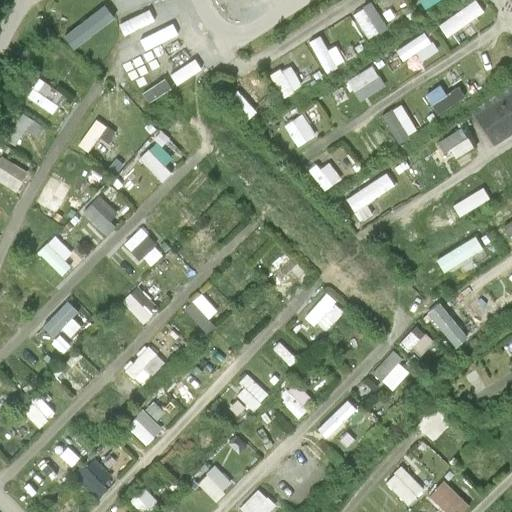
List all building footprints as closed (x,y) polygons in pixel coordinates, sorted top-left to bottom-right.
[(374,0),(372,0),(355,12),(374,38),(392,25),(374,0)] [(480,0),(441,20),(449,35),(489,13),(481,0),(480,0)] [(330,70),(342,64),(325,32),(313,38),(330,70)] [(51,65),(62,42),(51,36),(40,59),(51,65)] [(316,77),(305,58),(276,75),(287,94),(316,77)] [(363,100),(390,85),(377,63),(350,78),(363,100)] [(41,76),(29,97),(57,112),(69,91),(41,76)] [(511,81),(509,77),(467,105),(493,146),(511,133),(511,81)] [(250,82),(235,92),(250,116),(265,106),(250,82)] [(442,113),(469,95),(461,83),(450,91),(444,83),(428,93),(442,113)] [(25,109),(8,135),(22,144),(30,130),(39,136),(47,124),(25,109)] [(302,145),(321,132),(306,110),(287,123),(302,145)] [(112,140),(120,128),(99,115),(82,142),(92,148),(102,134),(112,140)] [(456,159),(478,146),(466,126),(444,139),(456,159)] [(159,137),(142,155),(167,179),(177,168),(171,162),(178,155),(159,137)] [(313,170),(329,189),(346,176),(330,157),(313,170)] [(393,169),(350,193),(364,218),(381,209),(374,198),(401,183),(393,169)] [(52,171),(39,202),(62,212),(76,181),(52,171)] [(86,209),(108,229),(125,211),(102,191),(86,209)] [(130,237),(152,264),(168,250),(146,223),(130,237)] [(202,265),(219,246),(199,229),(182,247),(202,265)] [(67,274),(85,257),(60,231),(42,248),(67,274)] [(448,271),(489,250),(481,234),(440,255),(448,271)] [(293,286),(312,269),(296,251),(277,268),(293,286)] [(13,263),(5,277),(23,287),(31,273),(13,263)] [(126,298),(148,320),(164,304),(141,282),(126,298)] [(186,305),(207,327),(225,310),(204,288),(186,305)] [(330,289),(309,313),(328,331),(350,307),(330,289)] [(491,290),(475,303),(491,322),(507,309),(491,290)] [(46,321),(57,333),(83,308),(72,296),(46,321)] [(433,319),(448,337),(465,323),(450,305),(433,319)] [(404,339),(424,356),(439,338),(419,321),(404,339)] [(152,341),(129,366),(147,382),(169,357),(152,341)] [(400,390),(397,393),(402,397),(423,369),(395,347),(376,371),(400,390)] [(66,376),(83,391),(96,375),(79,361),(66,376)] [(238,390),(257,407),(272,390),(253,373),(238,390)] [(299,413),(316,398),(299,379),(282,394),(299,413)] [(41,392),(26,408),(44,425),(59,409),(41,392)] [(355,397),(321,423),(331,436),(353,418),(360,427),(372,418),(355,397)] [(130,424),(150,443),(167,425),(146,407),(130,424)] [(438,442),(456,423),(438,407),(421,426),(438,442)] [(97,456),(79,473),(100,493),(117,476),(97,456)] [(32,498),(54,477),(36,459),(15,480),(32,498)] [(219,463),(201,480),(219,499),(237,482),(219,463)] [(387,483),(413,506),(429,488),(403,465),(387,483)] [(449,511),(464,511),(472,504),(447,481),(432,497),(449,511)] [(147,484),(133,498),(147,511),(150,511),(163,500),(147,484)] [(249,511),(272,511),(281,504),(263,486),(243,505),(249,511)] [(73,511),(60,496),(41,511),(73,511)]
